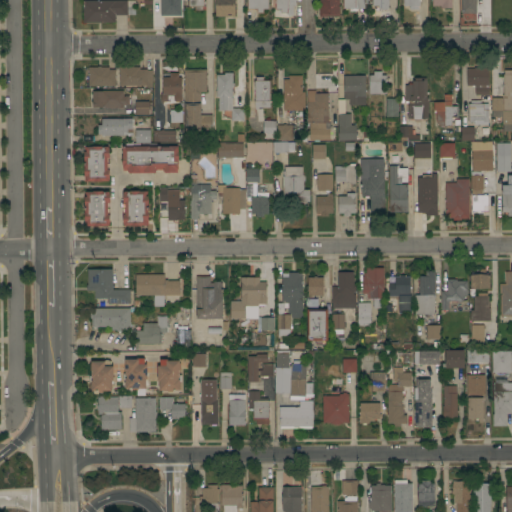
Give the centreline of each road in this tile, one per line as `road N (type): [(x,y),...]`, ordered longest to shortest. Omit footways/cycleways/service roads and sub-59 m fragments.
road 1 (residential): [(511,41),(50,45)]
road 2 (residential): [(511,245),(53,249)]
road 3 (residential): [(14,0),(14,415)]
road 4 (residential): [(511,453),(178,456)]
road 5 (secondary): [(50,0),(52,208)]
road 6 (secondary): [(53,339),(42,400),(46,511)]
road 7 (secondary): [(69,511),(53,339)]
road 8 (secondary): [(178,456),(43,458)]
